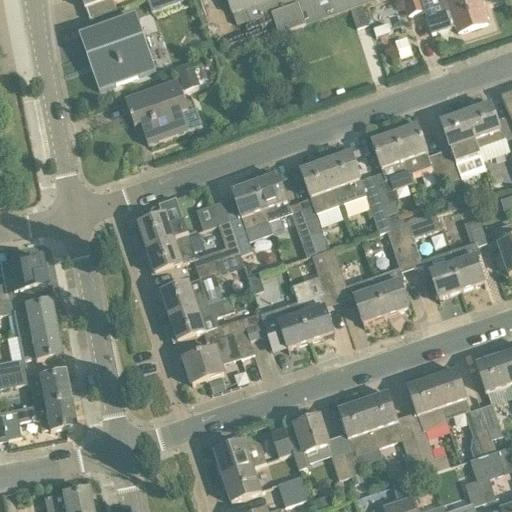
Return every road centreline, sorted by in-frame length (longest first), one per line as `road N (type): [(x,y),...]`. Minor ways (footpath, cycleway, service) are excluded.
road 1 (residential): [(113,206),(511,66)]
road 2 (residential): [(188,436),(511,324)]
road 3 (residential): [(188,436),(113,206)]
road 4 (residential): [(120,451),(72,218)]
road 5 (residential): [(72,218),(32,0)]
road 6 (residential): [(0,476),(120,451)]
